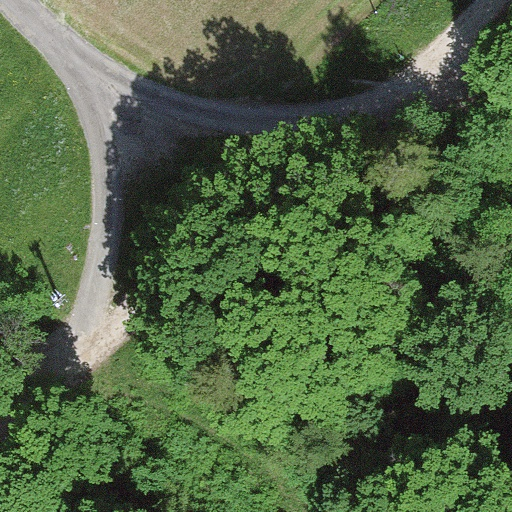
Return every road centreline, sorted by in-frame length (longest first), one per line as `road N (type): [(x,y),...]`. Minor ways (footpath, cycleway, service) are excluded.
road 1 (track): [(56,379),(507,0)]
road 2 (track): [(56,379),(100,284),(110,224),(98,89)]
road 3 (track): [(386,106),(272,120),(98,89)]
road 4 (residential): [(98,89),(8,0)]
